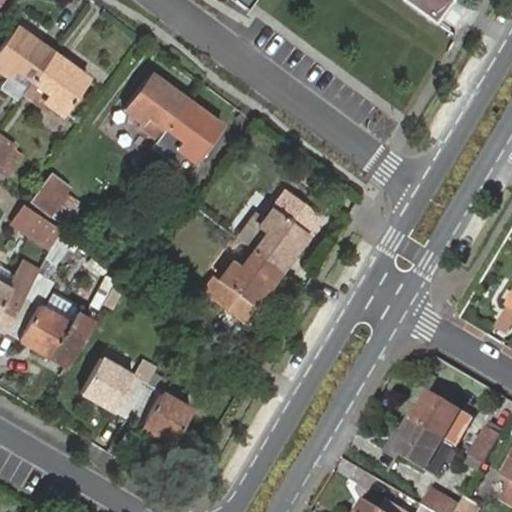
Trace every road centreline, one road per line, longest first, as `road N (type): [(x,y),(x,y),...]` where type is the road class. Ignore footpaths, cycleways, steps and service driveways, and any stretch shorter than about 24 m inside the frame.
road 1 (residential): [(168,0),(426,195)]
road 2 (tertiary): [(369,287),(232,511)]
road 3 (tertiary): [(284,511),(406,306)]
road 4 (tertiary): [(406,306),(511,128)]
road 5 (tertiary): [(511,56),(426,195)]
road 6 (residential): [(134,511),(0,430)]
road 7 (residential): [(511,368),(406,306)]
